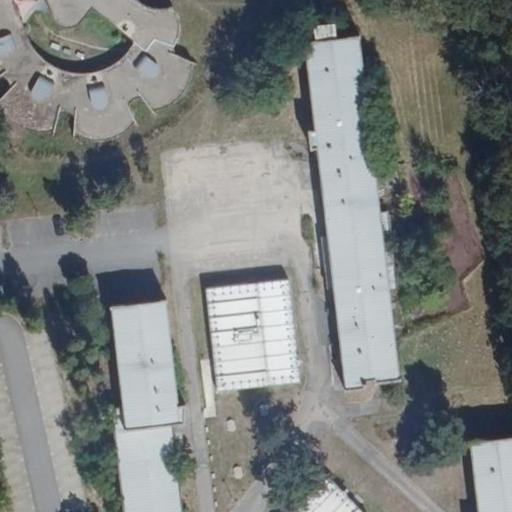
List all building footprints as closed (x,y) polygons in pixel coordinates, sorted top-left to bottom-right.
[(0,0),(0,78),(4,76),(12,86),(0,97),(0,106),(7,115),(17,124),(29,129),(40,130),(51,130),(56,123),(59,114),(65,112),(74,116),(75,136),(90,141),(108,141),(122,136),(135,123),(132,114),(130,102),(137,98),(143,97),(152,110),(170,104),(181,96),(190,83),(194,64),(173,53),(174,48),(179,42),(180,25),(174,9),(155,9),(141,4),(135,0),(0,0)] [(315,38),(336,35),(334,23),(313,26),(315,38)] [(347,381),(407,381),(389,233),(373,157),(361,35),(310,41),(315,97),(320,122),(327,196),(309,194),(318,260),(340,307),(347,381)] [(289,280),(206,288),(216,390),(299,382),(289,280)] [(111,313),(132,420),(111,417),(126,511),(187,511),(175,430),(190,427),(174,303),(111,313)] [(511,511),(511,444),(473,446),(478,502),(478,511),(511,511)] [(356,511),(324,478),(288,511),(356,511)]
